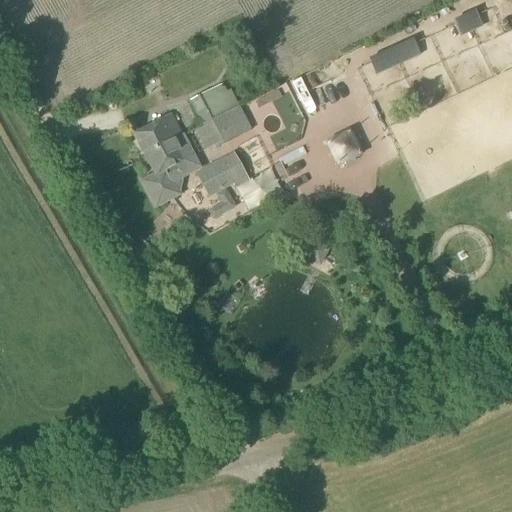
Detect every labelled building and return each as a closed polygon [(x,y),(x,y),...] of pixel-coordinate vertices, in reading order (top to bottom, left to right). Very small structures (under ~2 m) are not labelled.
[(476,16),(475,14),(453,23),(455,26),(461,39),(482,30),(476,16)] [(412,42),(369,62),(370,65),(375,77),(386,72),(385,68),(406,59),(408,62),(419,57),(413,45),(412,42)] [(203,126),(238,108),(230,92),(226,94),(224,89),(222,90),(221,87),(190,102),(203,126)] [(238,108),(203,126),(216,150),(230,143),(251,132),(238,108)] [(144,157),(182,137),(170,116),(132,136),(144,157)] [(357,158),(347,136),(328,146),(338,167),(357,158)] [(171,184),(199,169),(182,137),(144,157),(154,178),(143,184),(156,207),(178,196),(171,184)] [(209,195),(217,193),(224,214),(239,209),(231,186),(249,180),(239,153),(199,167),(209,195)] [(286,156),(275,166),(289,184),(301,174),(286,156)]
